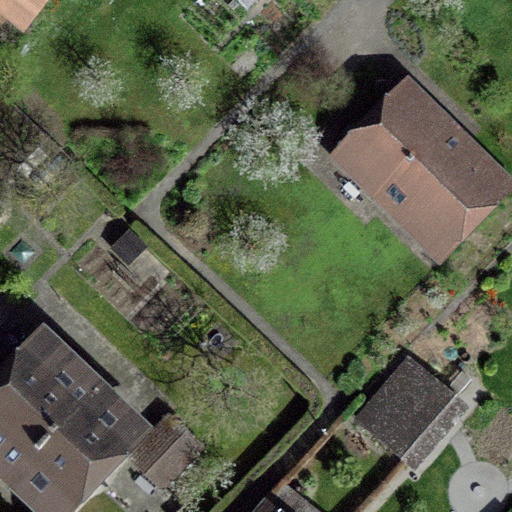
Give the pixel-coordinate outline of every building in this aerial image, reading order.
[(42,0),(0,0),(0,11),(21,28),(42,0)] [(511,170),(391,57),(313,140),(434,254),(511,171),(511,170)] [(50,342),(0,392),(0,463),(48,511),(59,511),(140,432),(50,342)] [(413,355),(351,428),(402,471),(464,398),(413,355)] [(170,423),(136,459),(163,484),(197,448),(170,423)] [(281,511),(269,501),(259,511),(281,511)]
